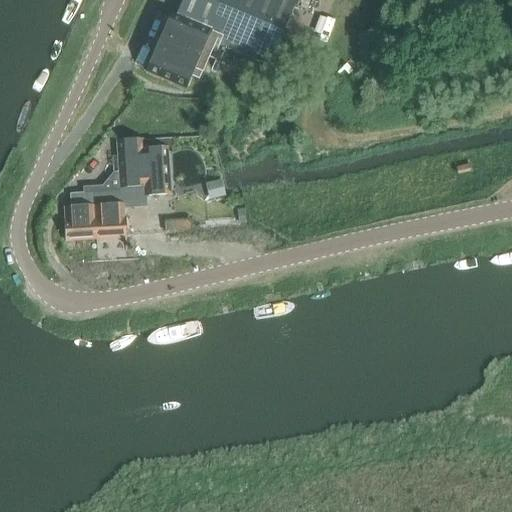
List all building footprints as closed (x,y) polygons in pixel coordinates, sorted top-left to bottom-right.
[(269,66),(297,0),(183,0),(178,15),(172,12),(145,73),(186,90),(202,53),(214,58),(220,46),(269,66)] [(117,141),(119,188),(119,189),(144,188),(145,197),(170,196),(168,148),(147,149),(147,156),(136,157),(140,146),(140,140),(117,141)] [(103,187),(94,187),(96,240),(126,238),(125,211),(124,192),(119,193),(119,189),(119,188),(116,173),(113,173),(103,187)] [(225,196),(220,179),(208,182),(213,199),(225,196)] [(96,240),(94,187),(82,188),(82,194),(70,194),(70,208),(65,208),(67,241),(96,240)] [(237,209),(239,225),(246,224),(244,208),(237,209)]
